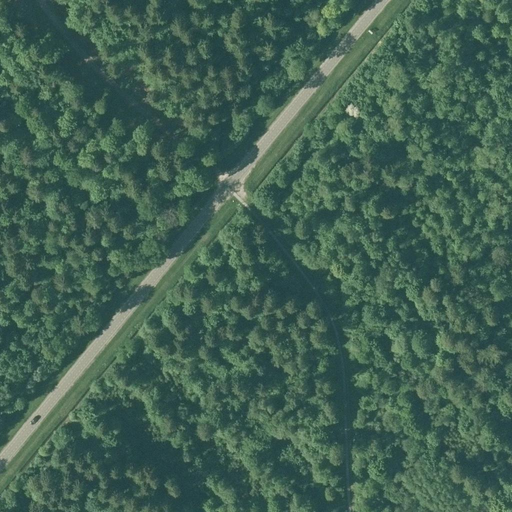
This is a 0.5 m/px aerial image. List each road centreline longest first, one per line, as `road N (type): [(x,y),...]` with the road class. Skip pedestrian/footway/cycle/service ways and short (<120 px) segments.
road 1 (tertiary): [(0,463),(382,0)]
road 2 (track): [(232,182),(302,266),(338,330),(353,511)]
road 3 (track): [(232,182),(118,93),(40,0)]
